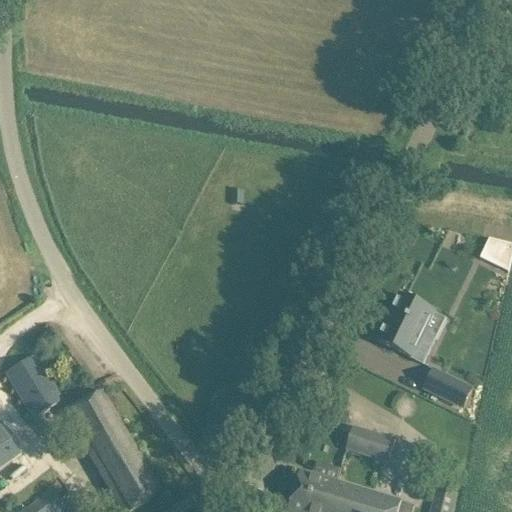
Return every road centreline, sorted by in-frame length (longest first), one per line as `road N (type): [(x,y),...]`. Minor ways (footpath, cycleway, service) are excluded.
road 1 (unclassified): [(241,506),(110,357),(40,245),(9,121),(3,0)]
road 2 (tertiary): [(241,506),(489,0)]
